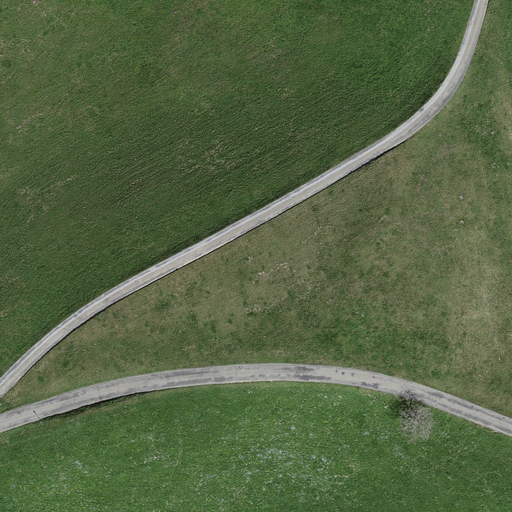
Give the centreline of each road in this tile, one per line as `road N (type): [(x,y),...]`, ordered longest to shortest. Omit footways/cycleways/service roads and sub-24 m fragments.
road 1 (unclassified): [(0,393),(68,334),(185,261),(298,207),(416,134),(466,70),(488,0)]
road 2 (unclassified): [(0,423),(148,383),(235,371),(339,372),(511,428)]
